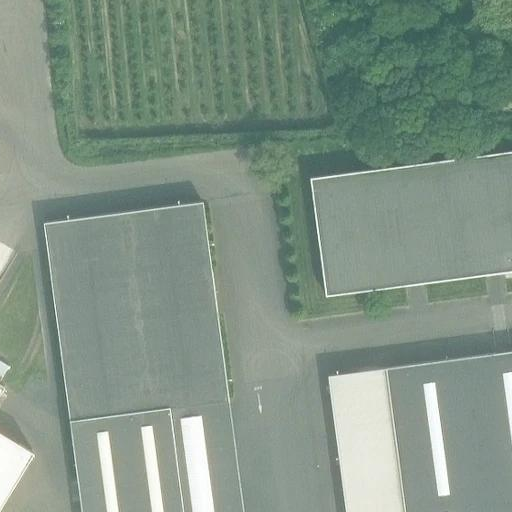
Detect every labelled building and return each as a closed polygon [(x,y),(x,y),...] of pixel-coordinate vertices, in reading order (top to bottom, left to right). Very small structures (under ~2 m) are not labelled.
[(511,150),(309,177),(324,294),(511,269),(511,150)] [(181,511),(168,407),(227,399),(201,201),(43,222),(81,511),(181,511)] [(0,262),(3,264),(8,243),(0,240),(0,262)] [(511,511),(511,350),(384,367),(326,375),(344,511),(511,511)] [(0,511),(0,503),(32,451),(0,431),(0,392),(4,386),(0,384),(0,511)]
